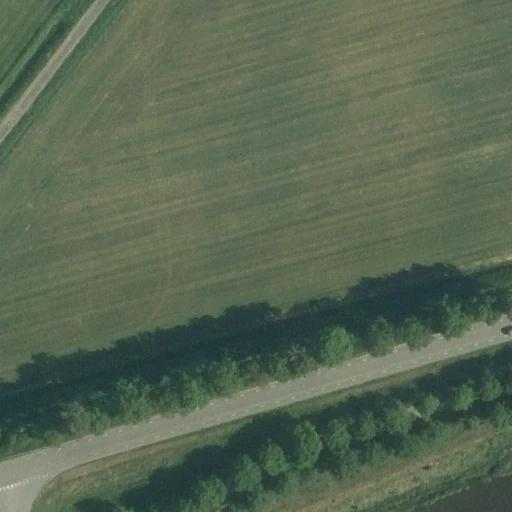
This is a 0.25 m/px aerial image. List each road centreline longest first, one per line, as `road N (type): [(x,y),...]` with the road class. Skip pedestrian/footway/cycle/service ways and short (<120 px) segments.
road 1 (tertiary): [(0,475),(511,324)]
road 2 (unclassified): [(103,0),(0,134)]
